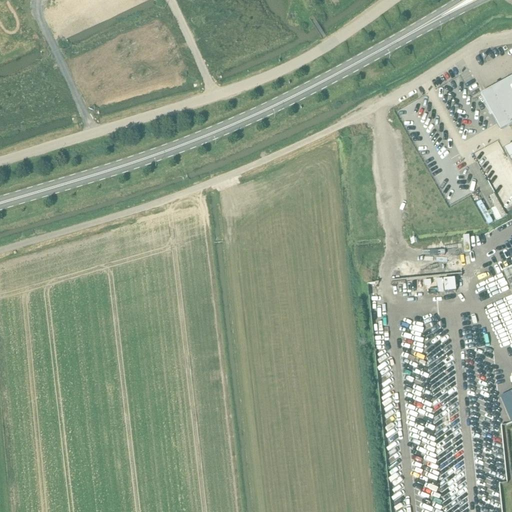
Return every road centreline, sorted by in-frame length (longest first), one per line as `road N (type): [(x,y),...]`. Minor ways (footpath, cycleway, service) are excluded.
road 1 (unclassified): [(0,251),(208,187),(375,110),(477,44),(511,36)]
road 2 (primary): [(0,198),(206,135),(398,40)]
road 3 (unclassified): [(0,162),(227,93),(329,45),(389,0)]
